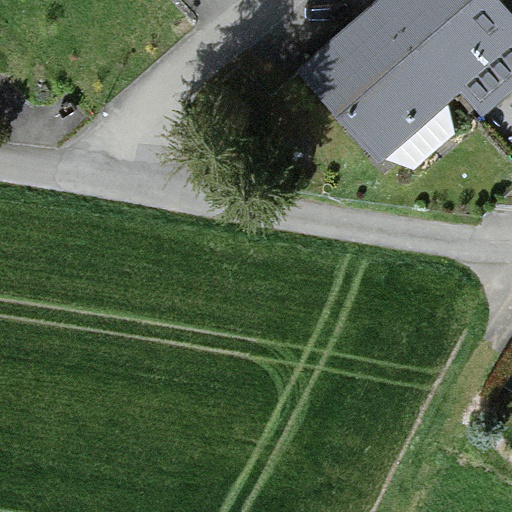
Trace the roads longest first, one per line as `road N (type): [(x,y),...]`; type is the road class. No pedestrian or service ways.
road 1 (residential): [(83,160),(511,225)]
road 2 (track): [(403,511),(511,297)]
road 3 (residential): [(83,160),(261,0)]
